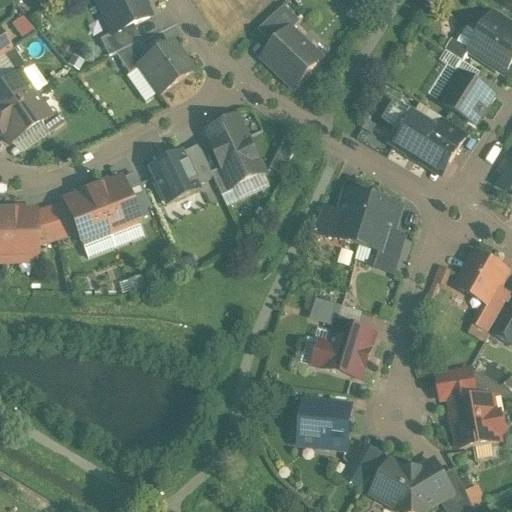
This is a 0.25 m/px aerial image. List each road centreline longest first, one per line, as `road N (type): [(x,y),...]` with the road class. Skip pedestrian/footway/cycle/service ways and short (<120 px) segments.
road 1 (residential): [(244,90),(65,183),(0,180)]
road 2 (residential): [(244,90),(457,217)]
road 3 (residential): [(457,217),(413,305),(398,376),(404,427)]
